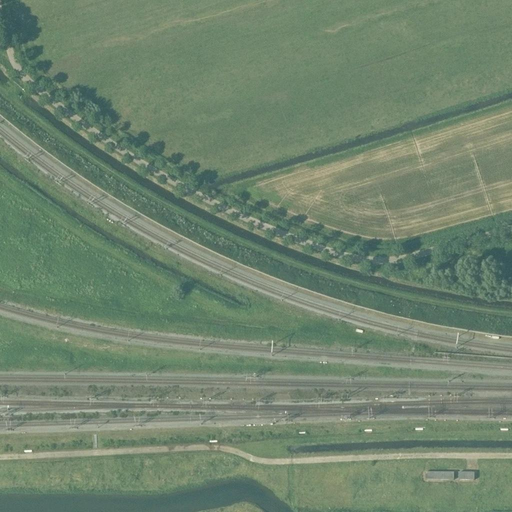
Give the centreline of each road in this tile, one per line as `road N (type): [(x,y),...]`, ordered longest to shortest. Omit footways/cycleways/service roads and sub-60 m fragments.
road 1 (unclassified): [(0,8),(24,82),(168,179),(279,231),(382,260),(511,229)]
road 2 (track): [(511,316),(393,296),(250,247),(128,185),(0,91)]
road 3 (track): [(511,435),(331,437),(232,451)]
road 4 (track): [(0,184),(100,255),(207,311)]
